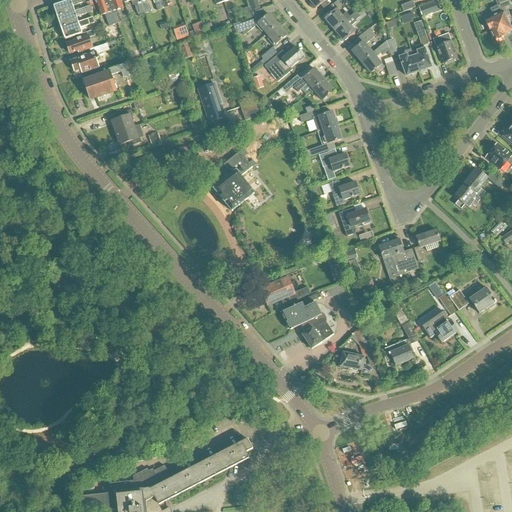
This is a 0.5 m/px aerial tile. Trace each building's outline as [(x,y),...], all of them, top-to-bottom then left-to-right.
[(55,17),(57,16),(58,17),(61,16),(62,16),(74,12),(73,7),(82,3),(80,0),(71,0),(70,1),(65,3),(64,3),(60,4),(60,5),(53,7),(54,9),(52,9),(55,17)] [(116,25),(107,0),(95,0),(101,16),(105,15),(109,27),(116,25)] [(107,0),(116,25),(121,23),(117,11),(123,9),(119,0),(107,0)] [(144,13),(141,3),(139,4),(137,0),(123,0),(124,4),(131,1),(132,6),(134,5),(138,15),(144,13)] [(139,0),(141,3),(144,13),(145,14),(150,13),(147,5),(145,0),(139,0)] [(161,0),(154,0),(158,11),(164,9),(164,8),(163,5),(161,0)] [(308,0),(311,4),(310,5),(310,6),(313,10),(314,10),(316,9),(320,6),(323,10),(329,5),(326,1),(326,0),(308,0)] [(339,0),(334,5),(338,10),(349,0),(339,0)] [(508,2),(507,0),(493,0),(494,1),(497,0),(500,6),(491,10),(494,18),(486,22),(490,32),(491,31),(495,40),(496,39),(498,40),(501,39),(501,37),(503,36),(511,31),(509,26),(509,25),(506,19),(503,13),(511,10),(508,2)] [(401,6),(403,12),(415,8),(413,2),(401,6)] [(441,11),(437,2),(419,8),(422,17),(441,11)] [(249,7),(251,13),(263,9),(261,3),(249,7)] [(367,5),(360,10),(363,14),(370,8),(367,5)] [(59,28),(61,27),(62,28),(65,27),(66,27),(78,23),(76,18),(92,12),(91,7),(74,12),(62,16),(61,16),(58,17),(57,16),(58,20),(56,21),(59,28)] [(242,11),(245,21),(253,18),(249,8),(242,11)] [(336,11),(325,20),(334,31),(345,22),(350,18),(346,13),(341,17),(336,11)] [(412,12),(402,15),(403,21),(414,19),(412,12)] [(345,22),(334,31),(344,42),(355,33),(349,26),(354,23),(353,21),(359,16),(356,13),(350,18),(345,22)] [(264,31),(267,35),(278,26),(269,15),(260,22),(258,20),(259,19),(241,25),(240,23),(233,25),(236,33),(242,31),(244,36),(256,26),(262,33),(264,31)] [(62,28),(61,27),(62,31),(60,32),(63,39),(64,38),(65,40),(82,35),(80,29),(90,26),(90,25),(94,24),(92,18),(78,23),(66,27),(65,27),(62,28)] [(189,37),(184,24),(172,29),(177,42),(189,37)] [(201,24),(195,26),(197,31),(195,31),(197,36),(204,33),(201,24)] [(278,26),(267,35),(270,38),(268,40),(274,47),(287,36),(278,26)] [(352,52),(361,63),(372,54),(365,46),(376,37),(369,29),(360,37),(364,42),(352,52)] [(67,45),(67,46),(66,48),(67,53),(68,53),(70,54),(70,55),(78,52),(78,54),(93,49),(89,38),(91,38),(95,36),(93,31),(82,35),(83,37),(74,40),(74,42),(67,45)] [(412,53),(413,58),(418,73),(420,72),(421,73),(425,72),(426,70),(431,68),(424,47),(429,45),(425,32),(419,34),(423,45),(416,47),(417,51),(412,53)] [(442,64),(444,63),(445,66),(455,62),(454,60),(457,59),(453,49),(454,49),(452,42),(451,42),(448,35),(442,37),(443,39),(434,42),(442,64)] [(387,42),(392,57),(398,55),(393,40),(387,42)] [(386,42),(372,54),(361,63),(371,75),(375,71),(378,74),(382,70),(384,68),(376,58),(382,53),(388,51),(386,42)] [(74,73),(81,71),(82,74),(99,68),(96,60),(98,59),(97,55),(109,51),(107,44),(89,50),(91,54),(82,57),(82,58),(71,62),(74,73)] [(180,46),(185,60),(192,57),(188,44),(180,46)] [(283,52),(265,67),(278,82),(292,71),(290,69),(304,57),(296,48),(286,56),(283,52)] [(263,60),(261,63),(263,65),(277,53),(273,49),(262,58),(263,60)] [(413,58),(408,59),(407,56),(399,58),(406,77),(418,73),(413,58)] [(385,63),(389,75),(397,72),(393,60),(385,63)] [(84,81),(90,101),(116,91),(111,76),(121,72),(123,78),(130,76),(126,64),(109,70),(109,72),(103,74),(102,72),(95,74),(96,77),(84,81)] [(306,96),(313,90),(324,81),(314,70),(301,81),(297,76),(282,89),(286,94),(293,87),(298,93),(302,90),(306,96)] [(324,81),(313,90),(322,101),(333,92),(324,81)] [(223,119),(221,115),(224,114),(214,84),(197,90),(209,123),(223,119)] [(268,100),(261,103),(266,114),(273,111),(268,100)] [(241,108),(246,122),(262,116),(258,102),(241,108)] [(112,122),(116,134),(134,128),(132,122),(134,121),(130,111),(121,114),(122,119),(112,122)] [(322,130),(323,131),(336,126),(336,125),(338,124),(336,119),(334,120),(332,112),(318,117),(316,118),(314,112),(299,117),(302,125),(313,121),(315,126),(319,125),(321,130),(322,130)] [(323,131),(317,133),(319,139),(323,137),(325,144),(327,144),(328,145),(341,140),(336,126),(323,131)] [(511,126),(507,132),(505,131),(501,136),(511,145),(511,126)] [(134,128),(116,134),(120,145),(130,142),(132,147),(142,143),(138,133),(136,134),(134,128)] [(511,155),(511,156),(497,145),(494,147),(491,148),(487,152),(487,156),(485,159),(500,171),(507,162),(511,166),(511,155)] [(303,153),(305,160),(326,152),(324,146),(303,153)] [(232,175),(214,190),(232,212),(245,202),(254,194),(241,177),(252,168),(249,164),(244,158),(241,154),(240,152),(223,165),(232,175)] [(319,156),(323,168),(331,166),(333,173),(350,167),(345,155),(331,160),(329,153),(319,156)] [(461,184),(463,186),(474,195),(475,195),(484,184),(484,183),(487,179),(500,189),(504,184),(491,173),(487,179),(476,170),(474,173),(473,171),(462,184),(461,184)] [(332,193),(333,196),(340,194),(343,201),(360,196),(355,183),(341,188),(339,181),(329,185),(320,188),(322,196),(332,193)] [(474,195),(463,186),(454,197),(458,201),(455,205),(461,210),(464,206),(469,210),(469,209),(474,202),(477,204),(481,200),(475,195),(474,195)] [(341,213),(339,214),(347,237),(353,235),(351,228),(353,227),(362,224),(363,226),(370,223),(366,210),(365,210),(356,214),(355,214),(353,209),(350,211),(341,213)] [(326,216),(331,231),(337,229),(332,214),(326,216)] [(505,219),(491,233),(496,237),(509,224),(505,219)] [(440,242),(436,231),(422,236),(421,234),(415,236),(419,248),(414,249),(418,263),(424,261),(420,249),(425,247),(427,252),(438,249),(436,243),(440,242)] [(511,232),(502,239),(506,245),(511,240),(511,232)] [(391,257),(398,277),(418,270),(412,250),(403,253),(399,241),(379,248),(383,260),(391,257)] [(358,259),(355,249),(342,253),(345,262),(358,259)] [(340,266),(330,269),(334,283),(344,280),(340,266)] [(281,281),(260,290),(267,307),(281,301),(284,308),(310,295),(307,288),(294,293),(288,279),(281,282),(281,281)] [(469,300),(479,315),(488,308),(490,310),(495,307),(494,305),(496,303),(486,289),(469,300)] [(449,298),(459,311),(469,305),(459,291),(449,298)] [(303,300),(306,305),(321,297),(318,293),(303,300)] [(444,295),(439,299),(444,305),(450,315),(456,312),(449,302),(444,295)] [(281,314),(286,322),(285,325),(287,330),(287,329),(290,330),(290,331),(301,325),(306,332),(312,328),(312,329),(322,323),(326,323),(326,319),(323,314),(321,315),(315,303),(304,308),(302,303),(295,307),(294,306),(293,306),(294,307),(281,314)] [(436,336),(441,344),(458,332),(450,321),(443,312),(422,327),(430,339),(436,336)] [(322,323),(312,329),(312,328),(306,332),(302,335),(312,350),(322,343),(334,335),(326,323),(322,323)] [(410,323),(402,327),(409,340),(411,344),(420,341),(410,323)] [(358,333),(367,358),(373,356),(364,331),(358,333)] [(382,351),(386,363),(393,360),(395,367),(414,359),(409,346),(408,346),(405,341),(382,351)] [(341,367),(342,368),(342,370),(347,371),(349,369),(362,371),(365,358),(343,354),(341,367)] [(102,488),(103,496),(80,498),(82,511),(97,511),(116,510),(116,511),(169,511),(169,508),(162,511),(159,505),(249,459),(248,458),(246,453),(253,450),(247,440),(171,479),(165,467),(154,472),(153,470),(149,472),(148,470),(133,477),(134,482),(111,484),(102,488)] [(129,458),(130,464),(144,461),(143,455),(129,458)] [(78,484),(79,494),(94,492),(93,483),(78,484)]
